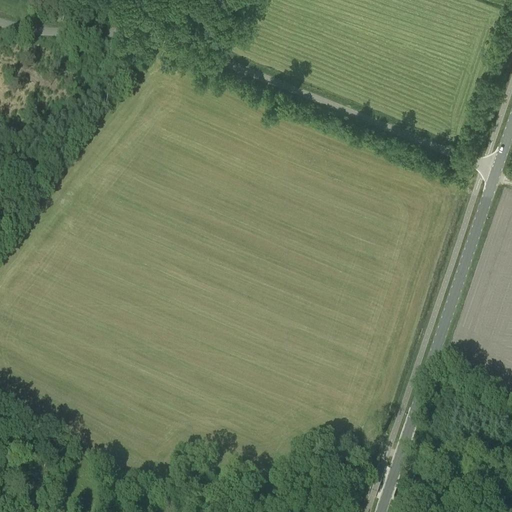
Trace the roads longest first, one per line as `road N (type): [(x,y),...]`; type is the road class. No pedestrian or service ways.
road 1 (unclassified): [(496,170),(170,39),(0,23)]
road 2 (secondary): [(402,450),(496,170)]
